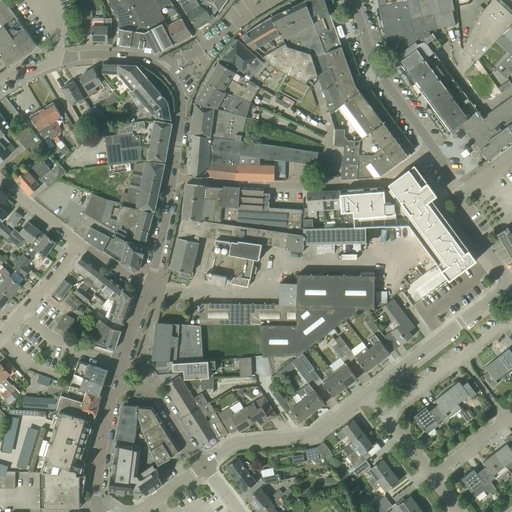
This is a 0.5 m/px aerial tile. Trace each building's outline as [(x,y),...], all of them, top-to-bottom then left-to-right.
[(0,0),(0,21),(4,26),(0,28),(0,55),(2,58),(5,62),(7,66),(12,63),(36,45),(18,19),(19,18),(11,6),(7,4),(1,0),(0,0)] [(108,0),(110,2),(108,3),(114,10),(112,12),(119,20),(117,29),(119,29),(117,44),(117,45),(117,44),(144,48),(153,49),(155,53),(176,42),(167,25),(168,25),(155,0),(108,0)] [(170,0),(155,0),(168,25),(167,25),(176,42),(177,42),(191,35),(192,34),(182,18),(181,18),(170,0)] [(178,0),(196,28),(198,27),(197,26),(207,20),(208,21),(215,17),(214,15),(200,5),(197,0),(178,0)] [(197,0),(200,5),(205,8),(214,15),(217,10),(220,11),(227,0),(197,0)] [(274,19),(289,48),(317,56),(326,52),(305,0),(304,1),(290,8),(289,8),(282,11),(282,12),(273,16),(274,19)] [(326,52),(342,46),(325,0),(305,0),(326,52)] [(381,0),(388,30),(387,30),(390,45),(391,45),(398,54),(415,42),(417,44),(432,33),(430,30),(436,29),(455,25),(452,10),(440,13),(437,0),(381,0)] [(437,0),(440,13),(452,10),(454,10),(452,0),(437,0)] [(511,23),(511,14),(496,0),(492,0),(480,14),(463,49),(476,61),(503,33),(511,23)] [(92,11),(89,11),(90,8),(87,7),(84,3),(81,5),(84,11),(84,23),(92,23),(92,18),(92,11)] [(274,19),(273,16),(272,16),(270,17),(270,18),(266,21),(265,20),(260,24),(260,23),(258,24),(258,25),(251,30),(249,31),(249,30),(248,31),(240,37),(273,67),(311,87),(309,79),(318,76),(313,57),(317,56),(289,48),(274,19)] [(111,18),(104,18),(92,18),(92,23),(92,27),(92,40),(108,41),(108,34),(112,34),(111,18)] [(511,41),(511,50),(496,68),(507,78),(511,71),(511,23),(503,33),(511,41)] [(410,70),(434,52),(442,46),(432,33),(417,44),(415,42),(398,54),(397,55),(402,61),(410,70)] [(245,46),(237,40),(222,58),(219,62),(249,80),(250,78),(263,63),(245,46)] [(331,113),(360,91),(356,85),(342,46),(326,52),(317,56),(313,57),(318,76),(330,113),(331,113)] [(434,52),(410,70),(424,90),(449,72),(434,52)] [(208,80),(207,82),(224,92),(224,90),(230,93),(241,98),(251,103),(260,87),(249,80),(227,67),(219,62),(218,64),(208,80)] [(137,66),(103,64),(102,73),(116,88),(113,90),(115,92),(137,66)] [(486,83),(473,65),(464,75),(476,91),(486,83)] [(137,66),(115,92),(120,98),(124,94),(124,93),(130,88),(133,91),(147,78),(137,66)] [(75,82),(84,99),(85,99),(97,92),(94,87),(102,83),(93,69),(80,76),(83,82),(77,85),(75,82)] [(424,90),(431,99),(456,81),(449,72),(424,90)] [(151,121),(152,116),(171,119),(167,102),(147,78),(133,91),(130,88),(124,93),(124,94),(133,104),(138,111),(130,117),(131,122),(151,121)] [(72,106),(84,99),(75,82),(74,80),(73,81),(74,82),(70,84),(69,83),(61,88),(72,106)] [(498,88),(501,93),(511,85),(511,84),(509,80),(498,88)] [(456,81),(431,99),(439,109),(463,91),(456,81)] [(195,103),(195,104),(232,113),(246,118),(251,103),(241,98),(230,93),(224,90),(224,92),(207,82),(205,84),(197,99),(195,103)] [(495,96),(487,84),(476,92),(481,98),(491,99),(495,96)] [(383,122),(360,91),(331,113),(330,113),(335,129),(334,145),(344,146),(355,146),(355,144),(383,122)] [(463,91),(439,109),(453,129),(461,123),(478,110),(463,91)] [(115,92),(105,101),(109,106),(109,107),(120,98),(115,92)] [(486,116),(484,118),(467,131),(487,158),(511,139),(511,95),(485,115),(486,116)] [(14,108),(6,96),(1,99),(10,111),(14,108)] [(98,107),(104,113),(109,108),(104,102),(98,107)] [(42,109),(56,134),(61,131),(55,120),(61,116),(53,103),(42,109)] [(195,104),(191,133),(242,141),(247,118),(246,118),(232,113),(195,104)] [(90,109),(97,121),(104,117),(103,113),(96,106),(90,109)] [(14,108),(10,111),(20,123),(24,120),(14,108)] [(38,130),(39,130),(44,138),(49,135),(51,137),(52,139),(53,138),(56,144),(61,141),(58,136),(56,134),(42,109),(30,116),(35,125),(38,130)] [(478,110),(461,123),(467,131),(484,118),(483,117),(482,116),(478,110)] [(319,121),(310,116),(307,114),(304,120),(315,127),(319,121)] [(0,137),(3,136),(12,129),(2,117),(0,118),(0,137)] [(242,141),(249,142),(252,129),(256,129),(258,121),(247,118),(242,141)] [(154,122),(151,121),(131,122),(116,124),(118,135),(105,137),(108,165),(120,164),(123,164),(130,163),(140,160),(147,160),(158,160),(165,162),(172,124),(154,120),(154,122)] [(83,142),(78,134),(78,133),(70,121),(64,125),(77,146),(83,142)] [(342,163),(358,164),(359,154),(373,155),(395,138),(383,122),(355,144),(355,146),(344,146),(342,163)] [(86,128),(78,133),(78,134),(83,142),(83,141),(84,143),(92,138),(86,128)] [(30,131),(19,141),(27,150),(35,142),(33,139),(35,137),(30,131)] [(189,153),(210,155),(209,163),(231,164),(232,154),(269,158),(282,160),(316,165),(318,151),(249,142),(242,141),(191,133),(190,135),(189,153)] [(0,137),(0,161),(4,157),(14,149),(9,143),(3,136),(0,137)] [(408,155),(395,138),(373,155),(359,154),(358,164),(342,163),(341,179),(379,177),(408,155)] [(237,180),(238,164),(268,165),(269,158),(232,154),(231,164),(209,163),(210,155),(189,153),(187,174),(187,175),(236,180),(237,180)] [(15,179),(29,195),(45,181),(42,178),(48,174),(55,182),(66,173),(59,163),(51,170),(40,157),(15,179)] [(161,180),(165,164),(158,163),(146,162),(135,164),(133,173),(161,180)] [(130,163),(123,164),(120,164),(121,172),(131,171),(130,163)] [(275,166),(268,165),(238,164),(237,180),(274,181),(274,171),(275,166)] [(384,190),(341,194),(342,212),(354,211),(354,217),(355,226),(409,224),(426,247),(437,262),(449,280),(477,260),(464,242),(453,227),(432,199),(437,195),(415,164),(389,183),(382,188),(384,190)] [(140,189),(140,191),(158,195),(161,180),(133,173),(130,187),(140,189)] [(203,221),(221,223),(223,187),(204,186),(204,185),(187,184),(183,218),(203,221)] [(126,205),(151,210),(155,211),(158,195),(140,191),(140,189),(130,187),(129,186),(128,193),(122,192),(120,202),(126,203),(126,205)] [(302,234),(302,228),(303,209),(296,209),(296,212),(269,210),(270,194),(263,193),(264,189),(223,186),(223,187),(221,223),(302,234)] [(342,227),(355,226),(354,212),(341,212),(339,190),(322,191),(323,209),(333,208),(334,217),(341,217),(342,227)] [(313,228),(313,227),(313,217),(316,217),(316,209),(323,209),(322,191),(308,192),(309,208),(303,208),(303,209),(302,228),(313,228)] [(106,199),(93,194),(80,219),(74,231),(84,238),(134,271),(139,269),(145,247),(135,244),(124,241),(126,236),(100,222),(106,199)] [(122,203),(106,199),(100,222),(126,236),(127,232),(118,227),(119,223),(137,227),(134,237),(146,241),(152,219),(155,211),(151,210),(151,212),(143,210),(121,205),(122,203)] [(15,212),(7,222),(13,226),(21,216),(15,212)] [(198,242),(200,236),(203,221),(183,218),(179,237),(198,242)] [(26,239),(32,243),(41,232),(40,232),(41,231),(28,221),(20,233),(14,228),(12,232),(1,224),(0,225),(0,233),(17,246),(19,244),(21,246),(26,239)] [(303,244),(302,234),(221,223),(203,221),(200,236),(215,238),(213,250),(212,250),(207,271),(205,281),(225,285),(227,275),(219,274),(219,273),(231,275),(229,283),(248,287),(250,279),(255,258),(259,259),(262,243),(285,246),(285,249),(303,251),(304,244),(303,244)] [(366,242),(366,226),(355,226),(342,227),(313,228),(302,228),(302,234),(303,244),(304,244),(366,242)] [(41,232),(32,243),(31,245),(36,249),(37,250),(45,256),(55,242),(46,235),(45,235),(41,232)] [(511,232),(500,239),(511,258),(511,232)] [(198,242),(179,237),(178,237),(170,268),(182,270),(180,276),(190,278),(192,268),(199,242),(198,242)] [(312,244),(312,253),(324,253),(324,244),(312,244)] [(23,255),(13,268),(20,273),(24,277),(30,269),(26,265),(30,260),(23,255)] [(86,278),(95,266),(82,256),(69,272),(76,278),(80,273),(86,278)] [(86,292),(90,286),(102,271),(95,266),(86,278),(84,281),(86,284),(85,285),(84,284),(81,288),(79,287),(74,293),(81,298),(86,292)] [(0,276),(0,287),(10,297),(21,285),(10,276),(11,275),(4,268),(0,270),(0,273),(1,275),(0,276)] [(90,286),(96,291),(108,276),(102,271),(90,286)] [(297,283),(280,283),(279,304),(200,303),(200,318),(196,318),(196,324),(231,325),(261,325),(263,356),(301,354),(359,308),(375,308),(375,275),(297,274),(297,283)] [(99,297),(105,302),(119,285),(108,276),(96,291),(93,294),(98,298),(99,297)] [(60,303),(62,301),(65,297),(64,296),(72,285),(64,279),(51,296),(60,303)] [(123,288),(119,285),(105,302),(99,309),(107,312),(105,316),(108,318),(124,324),(124,323),(126,316),(126,315),(128,309),(133,295),(132,295),(124,289),(123,288)] [(10,297),(0,287),(0,308),(0,309),(10,297)] [(376,302),(387,302),(387,291),(375,291),(376,302)] [(86,292),(81,298),(87,303),(92,297),(86,292)] [(64,302),(69,306),(75,298),(70,294),(64,302)] [(80,302),(75,298),(69,306),(73,310),(80,302)] [(393,298),(383,306),(398,326),(391,331),(384,336),(390,344),(397,338),(402,345),(413,336),(409,331),(415,327),(409,319),(393,298)] [(67,315),(60,319),(57,327),(67,333),(75,319),(67,315)] [(378,329),(368,315),(363,318),(367,323),(366,323),(374,333),(378,329)] [(121,330),(120,330),(109,326),(95,316),(91,321),(99,329),(97,335),(94,345),(113,351),(114,349),(115,349),(121,330)] [(174,362),(183,361),(201,360),(201,325),(177,323),(177,324),(157,322),(154,360),(173,361),(174,362)] [(374,345),(368,350),(378,362),(390,353),(380,341),(375,335),(369,339),(374,345)] [(335,339),(337,343),(341,348),(341,347),(349,358),(354,354),(340,336),(335,339)] [(349,358),(341,347),(341,348),(337,343),(332,346),(343,362),(349,358)] [(360,351),(355,355),(357,358),(356,359),(360,364),(366,372),(378,362),(368,350),(366,347),(360,351)] [(511,370),(511,352),(509,348),(503,353),(504,354),(498,358),(509,373),(511,370)] [(302,353),(297,358),(313,379),(316,383),(320,379),(313,369),(314,368),(302,353)] [(250,376),(250,357),(237,357),(238,376),(250,376)] [(308,383),(313,379),(297,358),(280,370),(284,375),(295,367),(308,383)] [(498,382),(509,373),(498,358),(486,367),(485,366),(485,367),(490,373),(485,376),(484,375),(483,375),(492,386),(498,382)] [(173,361),(173,363),(174,363),(173,370),(183,369),(184,378),(209,377),(209,368),(216,368),(215,360),(201,360),(183,361),(174,362),(173,361)] [(7,389),(11,394),(16,399),(20,393),(13,384),(12,385),(5,378),(10,374),(11,375),(17,370),(9,361),(3,366),(0,363),(0,362),(0,381),(0,382),(7,389)] [(74,374),(103,384),(104,381),(107,371),(108,370),(79,361),(74,374)] [(333,372),(345,387),(357,378),(347,365),(347,366),(345,363),(339,367),(333,372)] [(284,375),(280,370),(270,378),(274,383),(284,375)] [(327,376),(322,380),(324,383),(323,383),(327,388),(333,396),(345,387),(333,372),(327,376)] [(70,386),(100,394),(103,384),(74,374),(70,386)] [(39,375),(37,382),(48,386),(51,379),(39,375)] [(164,385),(178,408),(194,398),(185,385),(179,376),(164,385)] [(201,379),(201,385),(206,385),(206,389),(213,389),(213,378),(209,378),(201,379)] [(454,386),(448,391),(456,402),(467,394),(470,398),(476,393),(467,382),(468,384),(463,387),(459,381),(453,385),(454,386)] [(296,391),(298,393),(312,412),(324,403),(315,390),(314,391),(310,384),(309,385),(308,383),(296,391)] [(62,391),(57,409),(60,410),(94,420),(96,414),(99,406),(98,406),(102,396),(100,395),(100,394),(70,386),(65,384),(62,391)] [(285,401),(273,384),(268,387),(280,404),(285,401)] [(7,389),(1,394),(5,398),(6,399),(7,398),(11,394),(7,389)] [(435,409),(443,419),(446,423),(449,421),(450,418),(461,410),(461,409),(456,402),(448,391),(436,400),(436,399),(435,399),(440,405),(435,409)] [(184,417),(208,403),(202,393),(194,398),(178,408),(184,417)] [(300,421),(312,412),(298,393),(292,397),(292,398),(286,402),(291,408),(290,409),(294,413),(300,421)] [(24,396),(23,406),(55,408),(56,399),(52,398),(24,396)] [(265,397),(244,409),(251,421),(256,419),(260,426),(276,416),(265,397)] [(210,426),(220,420),(215,412),(209,402),(208,403),(184,417),(192,430),(201,425),(200,424),(206,420),(205,417),(208,415),(211,419),(207,421),(210,426)] [(123,405),(115,440),(117,440),(125,442),(150,448),(146,437),(140,421),(137,421),(138,416),(139,406),(123,405)] [(152,407),(139,406),(138,416),(146,437),(150,448),(153,457),(158,465),(181,451),(152,407)] [(438,422),(443,419),(435,409),(430,413),(426,407),(420,411),(421,412),(415,417),(414,416),(413,416),(427,434),(439,425),(438,422)] [(220,413),(219,414),(220,417),(221,418),(226,427),(234,422),(239,431),(252,423),(251,421),(244,409),(234,415),(229,408),(220,413)] [(45,460),(41,472),(59,473),(60,466),(80,472),(80,471),(82,472),(82,470),(85,462),(85,459),(81,458),(86,443),(89,432),(90,432),(91,430),(94,422),(94,420),(60,410),(45,460)] [(6,416),(1,450),(12,452),(17,417),(6,416)] [(201,425),(192,430),(201,444),(201,443),(215,435),(218,440),(228,434),(223,425),(220,420),(210,426),(207,421),(206,420),(200,424),(201,425)] [(347,435),(352,442),(363,433),(353,420),(342,428),(343,428),(337,433),(342,440),(347,435)] [(361,464),(362,463),(363,462),(369,457),(367,458),(364,453),(373,446),(363,433),(352,442),(345,447),(350,454),(346,456),(354,465),(348,470),(349,472),(352,470),(361,464)] [(111,474),(109,490),(132,493),(134,493),(139,494),(139,493),(142,494),(145,492),(146,494),(163,483),(157,467),(156,466),(158,464),(153,457),(150,448),(125,442),(117,440),(113,474),(111,474)] [(323,442),(317,447),(325,457),(326,456),(331,452),(323,442)] [(501,448),(495,453),(507,469),(510,469),(511,466),(511,448),(511,449),(507,443),(501,448)] [(308,461),(325,457),(317,447),(305,449),(307,459),(308,461)] [(508,470),(507,469),(495,453),(484,462),(483,461),(488,467),(483,471),(490,481),(495,478),(496,479),(508,470)] [(235,479),(252,467),(247,461),(244,463),(240,457),(238,459),(238,458),(226,467),(235,479)] [(371,484),(377,480),(391,470),(383,459),(369,469),(374,475),(368,480),(371,484)] [(361,464),(352,470),(356,476),(367,468),(363,462),(362,463),(361,464)] [(41,472),(40,472),(40,493),(40,507),(66,507),(76,507),(76,504),(77,503),(80,503),(80,493),(82,492),(83,493),(86,479),(86,475),(86,474),(80,472),(60,466),(59,473),(41,472)] [(256,473),(252,467),(235,479),(244,491),(252,485),(255,482),(257,481),(253,475),(256,473)] [(461,478),(472,492),(476,497),(484,490),(491,493),(496,489),(490,481),(483,471),(478,475),(473,469),(468,473),(468,474),(462,479),(462,478),(461,478)] [(377,480),(371,484),(376,490),(382,485),(385,491),(399,481),(391,470),(377,480)] [(8,471),(5,476),(5,488),(15,488),(15,471),(8,471)] [(278,479),(277,475),(276,474),(260,477),(265,484),(278,481),(278,479)] [(339,477),(326,478),(326,487),(339,486),(339,477)] [(259,511),(260,511),(272,502),(279,500),(284,495),(279,490),(269,499),(260,488),(248,499),(259,511)] [(300,500),(289,488),(283,493),(291,503),(300,500)] [(288,500),(284,495),(279,500),(272,502),(260,511),(280,511),(278,509),(288,500)] [(372,511),(377,509),(388,501),(384,496),(366,510),(368,511),(372,511)] [(405,500),(403,497),(395,503),(401,511),(400,511),(411,511),(418,507),(410,496),(405,500)] [(306,507),(303,500),(291,505),(294,511),(306,507)] [(383,511),(392,506),(388,501),(377,509),(377,510),(374,511),(383,511)]
